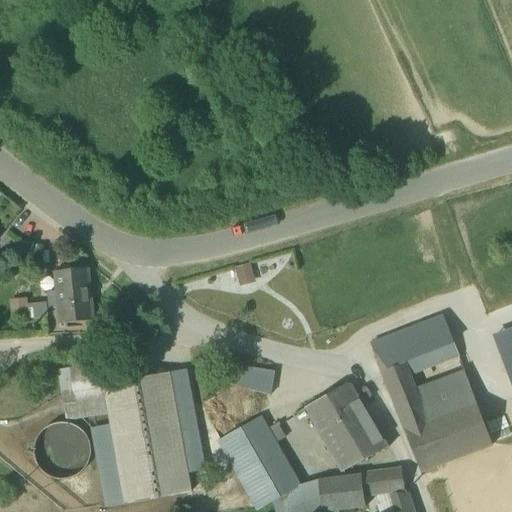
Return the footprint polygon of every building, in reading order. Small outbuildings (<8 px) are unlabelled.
[(13,262),(23,266),(31,244),(20,240),(13,262)] [(41,248),(31,244),(23,266),(34,269),(41,248)] [(250,264),(234,269),(240,289),(256,285),(250,264)] [(58,309),(60,324),(92,321),(90,302),(88,303),(87,290),(89,290),(87,270),(55,273),(57,292),(58,309)] [(48,310),(58,309),(57,292),(46,293),(48,310)] [(10,321),(21,320),(19,306),(27,305),(27,299),(9,300),(10,321)] [(19,306),(21,320),(47,317),(46,304),(27,305),(19,306)] [(403,362),(404,362),(436,350),(452,343),(442,317),(389,338),(394,351),(398,350),(403,362)] [(511,331),(494,338),(501,357),(511,353),(511,331)] [(370,345),(375,359),(394,351),(389,338),(370,345)] [(458,358),(452,343),(436,350),(442,364),(458,358)] [(398,350),(394,351),(375,359),(386,386),(409,377),(409,376),(404,362),(403,362),(398,350)] [(442,364),(436,350),(404,362),(409,376),(442,364)] [(511,353),(501,357),(511,387),(511,353)] [(65,419),(108,412),(103,386),(100,367),(69,372),(72,391),(61,393),(65,419)] [(220,383),(270,396),(274,375),(223,367),(220,383)] [(188,371),(168,374),(186,475),(206,472),(188,371)] [(57,374),(61,393),(72,391),(69,372),(57,374)] [(476,404),(463,372),(415,391),(428,422),(476,404)] [(190,494),(186,475),(168,374),(103,386),(108,412),(111,426),(125,506),(190,494)] [(386,386),(392,400),(415,391),(409,377),(386,386)] [(305,409),(342,473),(388,448),(352,388),(350,387),(348,385),(347,385),(305,409)] [(428,422),(415,391),(392,400),(404,431),(428,422)] [(492,446),(476,404),(428,422),(404,431),(420,473),(492,446)] [(218,442),(258,511),(273,503),(299,488),(275,444),(285,438),(277,425),(267,430),(260,418),(218,442)] [(81,474),(88,464),(90,452),(87,441),(80,431),(69,426),(58,425),(46,429),(38,437),(33,448),(34,460),(39,470),(48,478),(59,481),(71,480),(81,474)] [(105,510),(125,506),(111,426),(90,430),(105,510)] [(401,471),(361,476),(364,496),(403,491),(408,491),(401,471)] [(337,511),(365,509),(364,496),(361,476),(318,482),(321,511),(337,511)] [(299,488),(273,503),(276,511),(321,511),(318,482),(299,488)] [(392,496),(396,511),(409,507),(405,495),(404,495),(392,496)] [(376,506),(377,511),(393,511),(390,501),(376,506)]
